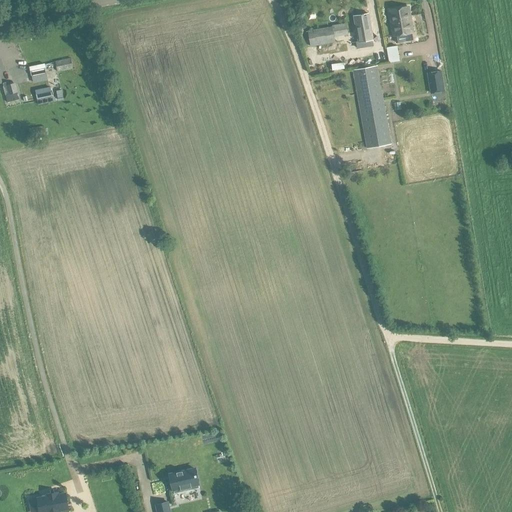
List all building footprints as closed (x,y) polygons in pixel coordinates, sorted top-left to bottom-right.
[(409,7),(389,10),(393,36),(413,33),(409,7)] [(359,42),(373,40),(369,13),(354,16),(359,42)] [(347,23),(335,25),(333,26),(333,27),(335,38),(349,35),(347,23)] [(335,38),(333,27),(304,32),(307,48),(336,42),(335,38)] [(381,51),(369,54),(372,63),(383,60),(381,51)] [(50,62),(52,69),(57,68),(57,72),(73,69),(71,58),(50,62)] [(323,64),(324,72),(342,69),(340,61),(323,64)] [(30,66),(32,77),(48,74),(46,63),(30,66)] [(392,145),(378,66),(354,70),(368,149),(392,145)] [(441,72),(428,73),(431,93),(445,91),(441,72)] [(19,100),(17,92),(15,83),(3,86),(5,95),(7,103),(19,100)] [(35,89),(37,100),(52,96),(50,86),(35,89)] [(1,111),(5,128),(14,126),(10,109),(1,111)] [(436,112),(395,120),(393,136),(396,140),(404,182),(449,173),(450,162),(446,167),(444,158),(422,154),(419,157),(413,151),(411,160),(408,146),(404,151),(407,154),(402,154),(400,145),(400,143),(413,141),(414,139),(416,128),(427,126),(425,118),(432,124),(434,121),(443,122),(444,117),(447,117),(446,110),(441,111),(440,117),(436,112)] [(44,126),(29,128),(30,139),(46,137),(44,126)] [(195,469),(170,474),(174,494),(200,488),(195,469)] [(223,493),(220,481),(214,482),(213,479),(209,480),(213,496),(223,493)] [(131,500),(156,496),(155,486),(130,490),(131,500)] [(38,501),(31,502),(32,511),(40,511),(59,511),(60,510),(67,509),(64,494),(58,495),(48,496),(38,498),(38,501)] [(170,511),(168,502),(156,505),(157,511),(170,511)] [(202,506),(207,511),(209,511),(212,510),(205,502),(202,506)]
